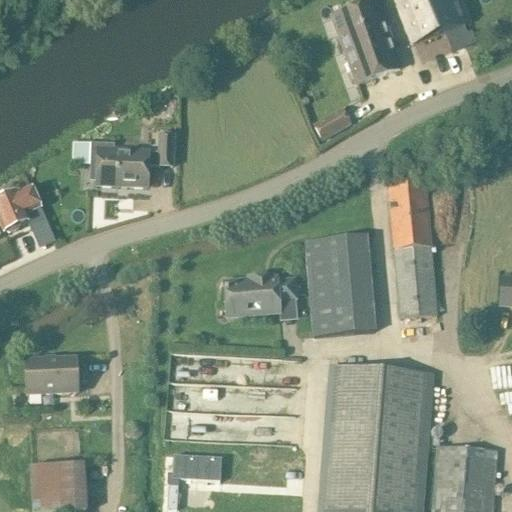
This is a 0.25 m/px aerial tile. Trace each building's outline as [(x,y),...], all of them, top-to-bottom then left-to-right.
[(391,0),(410,48),(463,27),(452,0),(391,0)] [(356,87),(399,71),(374,2),(331,18),(356,87)] [(322,143),(350,127),(341,112),(313,128),(322,143)] [(91,147),(90,171),(95,172),(94,185),(94,187),(146,189),(146,168),(170,169),(172,137),(158,136),(157,154),(147,154),(113,153),(113,148),(96,147),(91,147)] [(399,322),(436,319),(429,249),(430,249),(424,186),(386,189),(399,322)] [(30,233),(45,226),(38,211),(39,210),(30,190),(15,197),(14,195),(0,201),(0,229),(2,235),(5,234),(8,235),(8,236),(16,232),(17,228),(26,225),(30,233)] [(336,241),(372,238),(370,216),(334,219),(336,241)] [(293,303),(294,303),(293,281),(275,283),(275,279),(271,280),(271,277),(247,279),(247,282),(222,284),(225,319),(278,314),(277,301),(293,299),(293,303)] [(511,280),(501,280),(499,307),(511,308),(511,280)] [(26,398),(76,395),(75,361),(24,364),(26,398)] [(331,368),(319,511),(419,511),(430,376),(331,368)] [(490,511),(495,454),(436,449),(430,511),(490,511)] [(224,463),(170,457),(165,504),(178,506),(180,489),(221,494),(224,463)]
